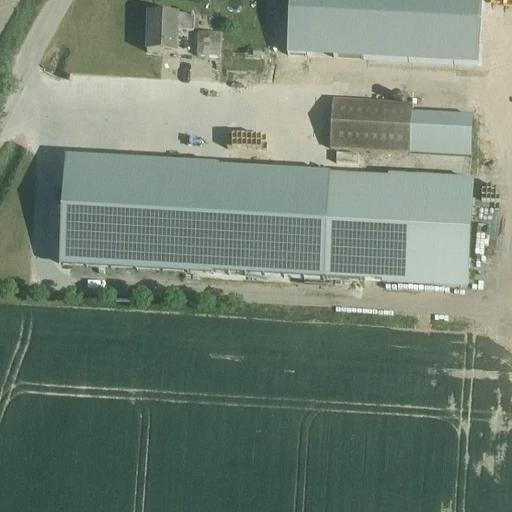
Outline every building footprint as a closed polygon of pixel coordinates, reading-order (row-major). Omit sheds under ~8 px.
[(478,67),(481,0),(291,0),(288,56),(478,67)] [(193,33),(194,17),(147,14),(145,53),(178,54),(179,33),(193,33)] [(198,34),(197,58),(220,59),(221,36),(198,34)] [(408,155),(411,105),(332,100),(329,149),(408,155)] [(411,116),(408,155),(469,159),(472,120),(456,119),(411,116)] [(66,195),(62,266),(169,272),(323,280),(448,287),(465,288),(468,233),(471,186),(329,178),(189,170),(68,163),(66,195)]
